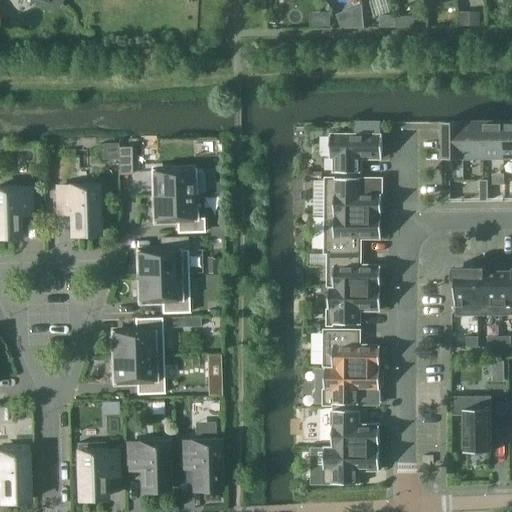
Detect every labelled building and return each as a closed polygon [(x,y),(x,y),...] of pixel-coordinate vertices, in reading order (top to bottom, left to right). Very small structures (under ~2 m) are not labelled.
[(443,10),(456,7),(455,0),(442,2),(443,10)] [(347,11),(337,15),(342,27),(353,27),(347,11)] [(480,12),(460,12),(460,26),(481,26),(480,12)] [(373,121),(373,135),(381,136),(381,121),(373,121)] [(483,121),(463,122),(463,159),(484,159),(483,121)] [(503,121),(483,121),(484,159),(504,158),(503,121)] [(511,121),(503,121),(504,158),(511,158),(511,121)] [(463,159),(463,122),(441,122),(442,159),(463,159)] [(382,158),(382,136),(381,136),(373,135),(330,135),(330,158),(335,158),(335,173),(361,173),(361,158),(382,158)] [(130,147),(117,148),(119,174),(131,174),(130,147)] [(151,196),(193,194),(203,194),(202,168),(152,170),(152,184),(151,184),(151,185),(152,185),(153,190),(151,190),(151,191),(153,191),(153,195),(151,195),(151,196)] [(326,216),(381,216),(382,194),(361,194),(361,179),(326,179),(326,216)] [(488,193),(488,185),(480,185),(480,193),(488,193)] [(59,214),(71,213),(72,234),(99,233),(97,186),(58,187),(59,214)] [(0,188),(0,236),(19,236),(19,215),(31,214),(30,188),(0,188)] [(442,193),(442,202),(450,202),(450,194),(442,193)] [(480,201),(488,201),(488,193),(480,193),(480,201)] [(193,194),(151,196),(153,196),(153,201),(151,201),(151,202),(153,202),(153,206),(151,206),(151,207),(153,207),(154,221),(177,220),(178,223),(178,232),(205,231),(204,217),(194,218),(193,194)] [(326,216),(326,252),(360,252),(360,238),(381,238),(381,216),(326,216)] [(210,236),(223,236),(223,227),(209,227),(210,236)] [(136,276),(188,274),(187,237),(160,238),(160,247),(160,250),(137,251),(137,265),(136,265),(136,266),(137,266),(138,270),(136,270),(136,271),(138,271),(138,276),(136,276)] [(329,253),(329,288),(381,288),(381,266),(360,266),(360,252),(326,252),(326,253),(329,253)] [(477,268),(452,268),(452,282),(455,282),(455,314),(455,316),(478,316),(477,271),(477,268)] [(499,316),(499,271),(484,271),(484,268),(477,268),(477,271),(478,316),(499,316)] [(511,270),(499,271),(499,316),(511,315),(511,270)] [(162,301),(163,304),(163,313),(190,312),(188,274),(136,276),(136,277),(138,277),(138,281),(136,281),(136,282),(138,282),(138,287),(137,287),(137,288),(138,288),(139,302),(162,301)] [(381,288),(329,288),(328,325),(360,325),(360,310),(381,310),(381,288)] [(190,317),(191,327),(201,326),(200,316),(190,317)] [(111,356),(111,357),(163,355),(162,318),(135,319),(135,328),(135,331),(112,332),(112,346),(111,346),(112,346),(112,351),(111,351),(111,352),(113,352),(113,356),(111,356)] [(325,368),(380,368),(380,346),(360,346),(360,331),(325,331),(325,368)] [(479,344),(478,334),(466,334),(467,344),(479,344)] [(499,334),(488,334),(488,344),(500,344),(499,334)] [(499,334),(500,344),(511,344),(511,334),(499,334)] [(164,393),(163,355),(111,357),(113,357),(113,362),(111,362),(111,363),(113,363),(113,367),(111,367),(111,368),(113,368),(113,382),(137,382),(137,385),(137,394),(164,393)] [(380,368),(325,368),(324,404),(359,405),(359,390),(380,390),(380,388),(383,388),(384,371),(380,371),(380,368)] [(221,395),(221,385),(208,385),(208,395),(221,395)] [(492,396),(452,397),(452,415),(464,415),(465,452),(492,452),(492,396)] [(508,404),(496,404),(496,414),(497,427),(497,436),(508,436),(508,404)] [(324,448),(379,448),(379,426),(359,426),(359,411),(332,411),(332,447),(324,446),(324,448)] [(214,441),(213,436),(196,436),(197,441),(180,442),(180,468),(193,468),(193,489),(220,488),(219,441),(214,441)] [(104,442),(77,443),(79,499),(106,498),(105,477),(118,476),(117,450),(104,450),(104,442)] [(128,443),(128,470),(141,470),(142,491),(169,490),(167,442),(128,443)] [(0,479),(1,480),(2,501),(29,500),(27,447),(0,447),(0,479)] [(379,448),(324,448),(324,484),(358,485),(358,470),(379,470),(379,448)]
